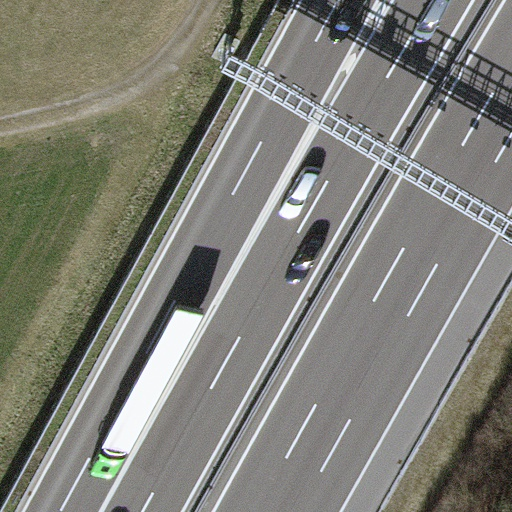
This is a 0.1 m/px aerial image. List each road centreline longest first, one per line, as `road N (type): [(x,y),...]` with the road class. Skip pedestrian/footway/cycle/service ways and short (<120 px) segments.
road 1 (motorway): [(279,511),(511,101)]
road 2 (motorway): [(435,0),(362,127),(221,332)]
road 3 (motorway): [(340,0),(294,87),(221,332)]
road 4 (track): [(0,126),(133,88),(164,65),(208,0)]
road 5 (motorway): [(221,332),(123,511)]
